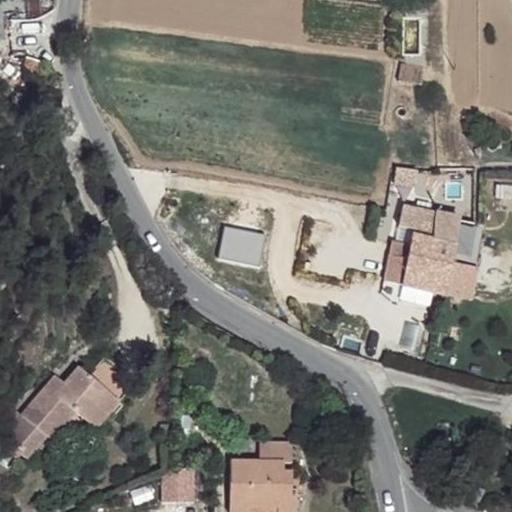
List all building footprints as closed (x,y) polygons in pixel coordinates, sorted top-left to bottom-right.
[(422,64),(406,62),(404,78),(420,79),(422,64)] [(438,212),(405,205),(400,226),(414,230),(410,247),(402,245),(398,256),(393,254),(386,281),(446,295),(457,246),(432,240),(438,212)] [(441,213),(438,212),(432,240),(457,246),(464,218),(441,213)] [(104,356),(92,370),(94,385),(112,411),(136,381),(104,356)] [(94,385),(92,370),(90,373),(80,366),(78,369),(94,385)] [(94,385),(78,369),(63,386),(55,396),(46,390),(33,405),(3,439),(29,460),(48,438),(46,436),(59,420),(65,426),(76,413),(97,429),(112,411),(94,385)] [(63,386),(55,379),(46,390),(55,396),(63,386)] [(65,426),(59,420),(46,436),(48,438),(53,442),(65,426)] [(296,453),(260,453),(260,468),(235,468),(233,511),(256,511),(283,511),(282,511),(302,511),(302,486),(296,485),(296,480),(290,479),(290,472),(296,472),(296,453)] [(157,474),(159,505),(194,503),(192,472),(157,474)] [(470,484),(456,478),(451,489),(465,497),(470,484)] [(482,491),(470,484),(465,497),(476,502),(482,491)]
